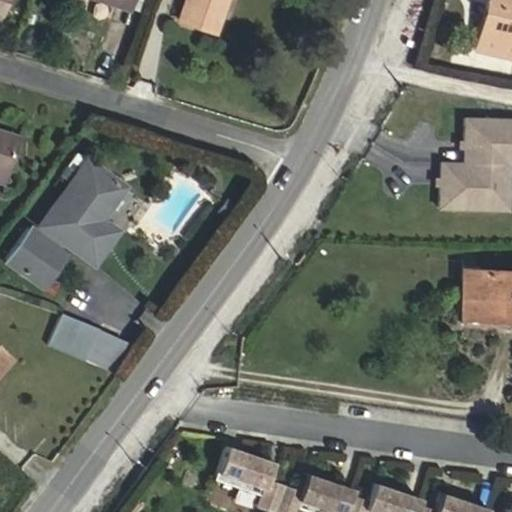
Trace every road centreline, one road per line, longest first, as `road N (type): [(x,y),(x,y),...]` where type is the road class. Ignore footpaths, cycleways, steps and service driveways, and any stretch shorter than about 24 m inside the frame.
road 1 (residential): [(511,453),(129,405)]
road 2 (residential): [(297,167),(0,69)]
road 3 (secondary): [(297,167),(129,405)]
road 4 (secondary): [(370,0),(297,167)]
road 5 (secondary): [(129,405),(53,511)]
